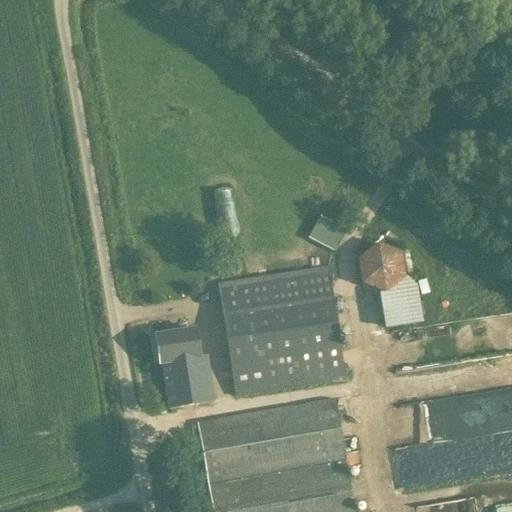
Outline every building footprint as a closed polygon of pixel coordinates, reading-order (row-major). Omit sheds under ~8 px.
[(332,249),(341,225),(315,216),(306,239),(332,249)] [(404,279),(402,254),(377,244),(357,261),(361,286),(380,294),(378,295),(384,330),(421,324),(416,288),(404,279)] [(235,398),(345,381),(328,267),(218,284),(235,398)] [(200,359),(195,330),(155,336),(160,368),(162,367),(168,410),(213,403),(206,358),(200,359)] [(456,378),(422,385),(425,396),(458,389),(456,378)] [(511,393),(451,402),(456,439),(397,447),(402,485),(511,470),(511,393)] [(355,511),(336,399),(197,423),(213,511),(355,511)]
